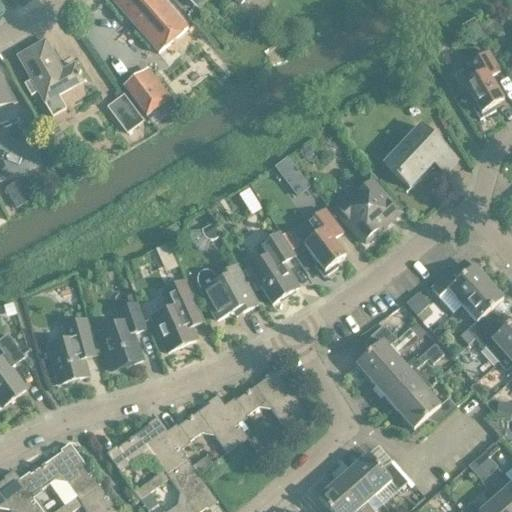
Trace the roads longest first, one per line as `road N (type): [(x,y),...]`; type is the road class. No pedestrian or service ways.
road 1 (residential): [(0,453),(297,336)]
road 2 (residential): [(255,511),(342,425),(339,404),(297,336)]
road 3 (residential): [(297,336),(443,224),(477,217)]
